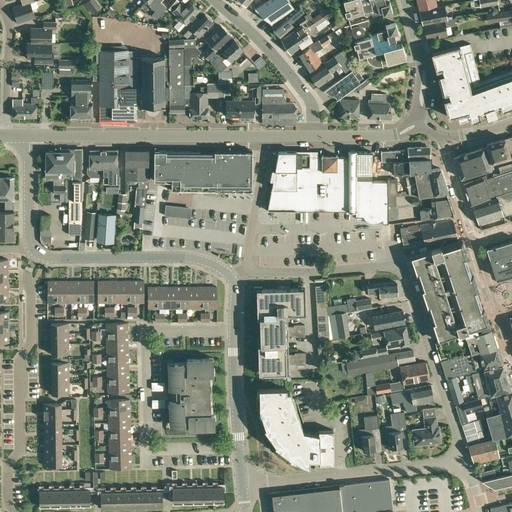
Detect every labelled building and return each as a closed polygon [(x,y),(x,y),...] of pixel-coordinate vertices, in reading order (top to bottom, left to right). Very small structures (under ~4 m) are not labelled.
[(17,23),(35,17),(30,3),(35,1),(35,0),(20,0),(22,4),(12,7),(17,23)] [(89,0),(84,4),(92,14),(99,8),(92,0),(89,0)] [(156,18),(166,6),(165,5),(161,2),(158,0),(145,0),(144,1),(145,1),(140,7),(149,14),(151,12),(152,13),(151,14),(156,18)] [(165,5),(166,6),(171,10),(179,1),(177,0),(170,0),(167,4),(165,5)] [(294,8),(288,0),(267,0),(255,9),(271,24),(294,8)] [(346,15),(347,15),(348,17),(364,13),(364,12),(370,10),(372,15),(382,12),(383,15),(392,12),(390,2),(386,3),(384,0),(345,0),(343,1),(346,10),(345,11),(346,15)] [(416,0),(420,9),(437,5),(435,0),(416,0)] [(181,31),(197,15),(196,15),(200,10),(191,1),(185,7),(180,2),(172,11),(181,19),(174,26),(180,32),(181,31)] [(447,20),(444,6),(421,11),(423,24),(447,20)] [(326,19),(334,14),(329,7),(311,18),(305,22),(310,30),(316,26),(318,30),(329,22),(326,19)] [(116,14),(110,8),(106,13),(112,18),(116,14)] [(289,22),(298,15),(293,9),(284,16),(271,27),(280,37),(293,26),(289,22)] [(487,23),(500,21),(511,19),(511,9),(486,13),(487,23)] [(305,22),(311,18),(308,13),(297,21),(300,26),(301,25),(305,22)] [(197,15),(181,31),(187,38),(194,31),(199,36),(213,22),(205,14),(200,19),(197,15)] [(365,19),(365,18),(354,21),(353,19),(344,21),(345,25),(344,25),(344,26),(346,26),(348,30),(351,29),(352,31),(352,33),(352,34),(353,35),(354,36),(355,37),(356,37),(358,38),(359,38),(360,37),(361,37),(362,36),(363,35),(364,34),(364,33),(364,32),(364,31),(364,30),(364,29),(363,27),(367,25),(366,20),(369,19),(368,19),(365,19)] [(447,20),(423,24),(426,40),(447,35),(445,24),(448,23),(449,26),(457,24),(456,18),(447,20)] [(330,24),(333,30),(341,24),(337,19),(330,24)] [(56,29),(56,23),(44,22),(44,28),(32,28),(32,43),(50,43),(50,29),(56,29)] [(355,43),(353,43),(355,48),(356,47),(359,57),(366,55),(366,57),(367,58),(368,59),(368,60),(369,61),(371,62),(372,63),(373,64),(375,64),(376,65),(378,65),(379,65),(380,65),(382,64),(382,65),(383,65),(378,50),(383,49),(387,62),(406,57),(402,43),(397,45),(394,33),(398,32),(395,23),(386,25),(387,29),(376,32),(377,33),(370,35),(371,37),(354,41),(355,43)] [(155,25),(155,45),(168,45),(168,26),(155,25)] [(209,59),(218,50),(231,36),(221,25),(206,39),(211,44),(202,53),(209,59)] [(301,25),(300,26),(281,39),(291,54),(312,40),(301,25)] [(331,41),(327,35),(319,40),(318,39),(308,46),(309,48),(299,54),(309,70),(321,62),(315,52),(323,47),(323,46),(331,41)] [(185,46),(195,46),(195,39),(195,38),(184,39),(168,40),(169,48),(185,46)] [(231,60),(243,50),(233,39),(222,50),(221,49),(209,59),(218,72),(218,84),(232,84),(232,71),(222,71),(227,66),(222,60),(227,56),(231,60)] [(50,43),(32,43),(29,43),(28,58),(36,59),(35,63),(51,63),(52,52),(50,52),(50,43)] [(511,69),(480,81),(477,72),(470,43),(432,53),(448,117),(457,115),(459,120),(469,116),(471,122),(511,106),(511,69)] [(202,87),(202,93),(191,93),(191,65),(184,65),(184,57),(184,48),(185,46),(169,48),(169,65),(169,88),(169,100),(169,112),(184,112),(189,117),(208,117),(208,108),(207,108),(207,98),(216,98),(216,106),(218,106),(218,98),(217,98),(217,85),(217,84),(217,83),(207,83),(207,87),(202,87)] [(185,46),(184,48),(184,57),(196,57),(201,52),(195,46),(185,46)] [(131,74),(131,72),(131,70),(131,51),(128,51),(128,49),(99,49),(99,47),(92,47),(92,49),(91,49),(92,60),(92,62),(93,62),(100,62),(100,66),(100,80),(100,120),(136,120),(136,117),(136,106),(136,88),(136,74),(131,74)] [(239,61),(243,67),(254,60),(251,54),(239,61)] [(318,86),(333,76),(330,73),(340,66),(334,56),(309,73),(318,86)] [(143,106),(143,115),(144,115),(148,120),(148,119),(148,120),(158,120),(162,115),(162,106),(165,106),(165,100),(169,100),(169,88),(165,88),(165,57),(164,57),(141,57),(140,57),(141,88),(136,88),(136,106),(141,106),(142,107),(143,106)] [(76,69),(76,59),(58,59),(58,68),(76,69)] [(55,70),(42,70),(42,87),(54,88),(55,70)] [(354,74),(353,72),(352,71),(353,70),(352,70),(323,91),(324,91),(326,93),(328,94),(330,95),(335,102),(336,100),(356,86),(359,90),(373,80),(370,76),(365,79),(364,79),(358,71),(354,74)] [(91,79),(71,79),(71,101),(70,101),(70,116),(91,116),(92,101),(91,101),(91,79)] [(261,104),(261,83),(248,84),(248,89),(252,89),(252,96),(255,96),(255,104),(261,104)] [(230,84),(217,84),(217,85),(217,98),(218,98),(224,98),(224,95),(230,95),(230,84)] [(371,93),(371,99),(368,98),(367,117),(391,118),(389,104),(385,104),(386,94),(371,93)] [(239,100),(239,115),(253,115),(253,100),(247,100),(247,95),(240,95),(240,100),(239,100)] [(296,117),(296,107),(293,102),(285,102),(285,99),(284,96),(262,96),(262,117),(296,117)] [(13,99),(13,117),(36,117),(36,111),(39,111),(39,103),(39,97),(31,97),(31,103),(22,103),(22,99),(13,99)] [(239,115),(239,100),(226,100),(226,115),(239,115)] [(358,117),(359,100),(342,100),(339,102),(338,104),(338,116),(358,117)] [(485,147),(490,162),(491,162),(510,156),(508,152),(511,150),(511,136),(505,139),(504,138),(486,144),(487,147),(485,147)] [(409,158),(430,157),(429,146),(408,148),(408,150),(381,151),(382,162),(393,161),(409,160),(409,158)] [(490,162),(485,147),(483,148),(483,147),(456,156),(463,177),(490,169),(488,163),(490,162)] [(103,170),(103,151),(90,150),(90,167),(87,167),(87,173),(89,177),(99,177),(99,168),(103,168),(103,170)] [(148,179),(148,150),(126,150),(126,179),(126,182),(128,184),(135,184),(137,182),(139,182),(138,184),(136,188),(134,206),(133,221),(134,222),(134,227),(142,228),(142,223),(143,223),(145,207),(147,189),(148,189),(148,179)] [(388,181),(372,181),(372,152),(356,152),(356,150),(348,150),(348,157),(337,157),(337,155),(322,155),(322,157),(318,157),(318,153),(297,153),(297,151),(278,151),(275,169),(272,169),(269,180),(273,180),(267,210),(355,211),(355,217),(363,217),(364,218),(364,219),(365,219),(366,220),(367,221),(368,222),(369,222),(370,223),(371,223),(372,223),(373,223),(374,224),(375,224),(376,223),(379,223),(380,223),(381,222),(383,221),(383,223),(388,223),(388,206),(388,195),(388,181)] [(83,161),(83,151),(60,151),(60,152),(54,152),(53,151),(49,151),(49,152),(47,152),(47,161),(45,161),(45,170),(46,170),(46,174),(56,174),(56,176),(54,176),(54,194),(60,194),(60,201),(69,201),(69,224),(81,224),(82,181),(81,181),(81,161),(83,161)] [(119,183),(119,167),(117,167),(117,151),(103,151),(104,167),(103,170),(103,183),(119,183)] [(251,151),(153,151),(153,181),(171,183),(171,191),(251,191),(251,151)] [(414,171),(430,169),(430,157),(409,158),(409,160),(393,161),(393,174),(410,173),(410,174),(414,171)] [(499,170),(511,165),(511,157),(497,162),(499,170)] [(409,194),(418,196),(448,192),(440,167),(430,169),(414,171),(410,174),(411,175),(405,177),(408,191),(409,194)] [(495,196),(511,190),(511,170),(487,179),(485,175),(482,176),(482,177),(463,183),(470,204),(495,196)] [(4,178),(0,177),(0,198),(3,199),(3,209),(12,209),(12,177),(4,177),(4,178)] [(409,194),(408,191),(401,191),(401,192),(397,192),(397,179),(387,179),(388,181),(388,195),(389,195),(395,194),(395,195),(401,195),(401,196),(408,196),(409,194)] [(511,190),(495,196),(496,198),(473,206),(479,223),(511,212),(511,190)] [(125,210),(127,194),(119,193),(117,209),(116,209),(116,214),(124,215),(124,210),(125,210)] [(434,219),(454,216),(447,193),(430,196),(432,206),(427,207),(428,209),(420,210),(421,220),(434,218),(434,219)] [(396,196),(401,196),(401,195),(395,195),(395,194),(389,195),(388,195),(388,206),(396,206),(396,201),(397,201),(397,197),(396,197),(396,196)] [(169,204),(168,216),(195,219),(196,206),(169,204)] [(0,211),(0,221),(12,221),(12,222),(13,222),(13,211),(0,211)] [(94,230),(96,212),(87,211),(85,229),(94,230)] [(113,239),(115,214),(99,212),(97,238),(113,239)] [(427,250),(437,247),(436,245),(457,239),(452,220),(420,225),(421,231),(418,232),(417,226),(400,228),(401,235),(405,235),(407,242),(423,237),(427,250)] [(12,221),(0,221),(0,229),(12,229),(12,222),(12,221)] [(12,229),(0,229),(0,239),(13,239),(13,229),(12,229)] [(450,338),(450,339),(476,331),(489,326),(483,306),(481,306),(476,291),(478,290),(472,273),(470,273),(465,258),(467,257),(461,240),(440,246),(437,247),(427,250),(427,251),(410,256),(416,274),(418,273),(423,289),(421,289),(427,307),(429,306),(434,322),(432,322),(437,340),(449,336),(450,338)] [(511,240),(489,248),(488,247),(487,248),(495,277),(497,277),(497,276),(511,271),(511,240)] [(46,303),(58,303),(58,281),(46,281),(46,303)] [(58,303),(69,303),(69,281),(58,281),(58,303)] [(69,303),(81,303),(80,281),(69,281),(69,303)] [(81,303),(92,302),(92,281),(80,281),(81,303)] [(96,302),(108,302),(108,281),(96,281),(96,302)] [(108,302),(119,302),(119,281),(108,281),(108,302)] [(119,302),(131,302),(131,281),(119,281),(119,302)] [(131,302),(143,302),(143,281),(131,281),(131,302)] [(397,295),(396,282),(379,283),(379,284),(368,285),(369,292),(380,291),(380,296),(397,295)] [(146,308),(158,308),(158,287),(146,287),(146,308)] [(158,308),(170,308),(170,287),(158,287),(158,308)] [(170,308),(181,308),(181,287),(170,287),(170,308)] [(181,308),(193,308),(193,287),(181,287),(181,308)] [(193,308),(204,308),(204,287),(193,287),(193,308)] [(204,308),(216,308),(216,287),(204,287),(204,308)] [(305,315),(305,287),(299,287),(299,289),(290,290),(290,292),(277,292),(277,290),(263,290),(262,287),(254,288),(255,296),(257,296),(257,325),(260,324),(260,340),(258,340),(258,368),(256,368),(256,376),(264,376),(264,374),(286,373),(285,315),(305,315)] [(356,310),(372,308),(370,298),(355,300),(356,310)] [(328,314),(345,311),(348,311),(347,303),(328,306),(328,310),(328,314)] [(375,328),(405,322),(402,309),(372,315),(375,328)] [(332,339),(349,336),(345,311),(328,314),(332,339)] [(50,334),(67,334),(67,323),(50,323),(50,334)] [(105,335),(126,335),(126,323),(104,324),(105,335)] [(305,336),(304,324),(293,325),(293,326),(287,326),(287,336),(293,335),(294,337),(305,336)] [(410,344),(406,325),(397,327),(397,329),(383,332),(383,331),(370,334),(371,341),(375,340),(385,338),(386,346),(376,348),(376,346),(360,349),(360,350),(356,351),(357,358),(361,357),(361,358),(388,353),(387,347),(400,344),(401,346),(410,344)] [(440,360),(497,346),(491,328),(476,332),(476,331),(450,339),(450,338),(435,343),(440,360)] [(50,344),(68,344),(67,334),(50,334),(50,344)] [(105,347),(127,346),(126,335),(105,335),(105,347)] [(50,354),(68,354),(68,344),(50,344),(50,354)] [(106,358),(127,358),(127,346),(105,347),(106,358)] [(503,363),(497,346),(440,360),(446,378),(470,372),(469,372),(483,368),(483,369),(503,363)] [(348,375),(398,366),(398,363),(415,360),(413,349),(396,352),(346,361),(346,362),(341,363),(343,372),(348,372),(348,375)] [(306,365),(305,354),(294,354),(294,355),(288,355),(288,364),(295,364),(295,366),(306,365)] [(106,370),(127,369),(127,358),(106,358),(106,370)] [(210,413),(209,374),(212,374),(211,358),(186,359),(186,363),(173,363),(173,366),(167,366),(168,389),(171,389),(171,400),(168,400),(169,423),(175,423),(175,426),(188,425),(188,429),(214,428),(213,412),(210,413)] [(51,373),(69,372),(69,362),(51,362),(51,373)] [(403,374),(427,370),(425,362),(400,367),(402,377),(403,377),(403,374)] [(472,372),(471,372),(471,373),(476,390),(478,397),(511,388),(502,364),(472,372)] [(106,381),(128,380),(127,369),(106,370),(106,381)] [(404,383),(429,378),(427,370),(403,374),(403,377),(402,377),(403,380),(403,379),(404,383)] [(51,383),(69,383),(69,372),(51,373),(51,383)] [(471,373),(466,375),(470,391),(476,390),(471,373)] [(107,393),(128,392),(128,380),(106,381),(107,393)] [(404,389),(403,380),(389,383),(389,382),(375,384),(375,385),(366,386),(367,395),(376,393),(390,391),(404,389)] [(52,393),(69,393),(69,383),(51,383),(52,393)] [(416,403),(434,399),(431,385),(391,393),(393,403),(404,401),(406,412),(417,410),(416,403)] [(286,391),(286,387),(259,388),(257,388),(258,395),(256,395),(256,409),(258,409),(260,415),(259,416),(263,428),(267,434),(266,435),(274,446),(280,450),(279,452),(289,459),(296,462),(296,463),(309,468),(309,458),(319,458),(319,463),(334,463),(333,429),(318,430),(319,433),(303,430),(290,391),(286,391)] [(463,401),(459,388),(450,391),(454,404),(463,401)] [(489,405),(484,406),(486,415),(511,408),(511,389),(487,396),(489,405)] [(383,394),(375,396),(377,403),(385,401),(383,394)] [(480,398),(462,403),(464,411),(483,406),(480,398)] [(43,414),(61,414),(71,414),(76,414),(76,408),(76,399),(70,399),(71,408),(60,409),(60,404),(43,404),(43,414)] [(107,412),(129,411),(128,399),(107,400),(107,412)] [(440,426),(438,426),(436,416),(435,416),(434,408),(422,409),(423,418),(424,418),(426,427),(413,429),(415,445),(442,442),(440,426)] [(511,408),(486,415),(485,416),(491,438),(511,432),(511,408)] [(108,423),(129,422),(129,411),(107,412),(108,423)] [(403,446),(400,425),(406,425),(404,411),(391,413),(392,426),(387,427),(388,438),(389,438),(390,448),(403,446)] [(43,425),(61,424),(61,414),(43,414),(43,425)] [(372,434),(371,429),(379,428),(377,415),(364,416),(365,429),(360,430),(361,441),(362,441),(364,451),(376,450),(374,434),(372,434)] [(409,417),(410,423),(419,420),(417,415),(409,417)] [(473,421),(461,425),(467,441),(483,436),(481,430),(477,431),(473,421)] [(108,435),(130,434),(129,422),(108,423),(108,435)] [(43,435),(61,435),(61,424),(43,425),(43,435)] [(108,446),(130,445),(130,434),(108,435),(108,446)] [(43,445),(61,445),(61,435),(43,435),(43,445)] [(508,451),(507,445),(504,446),(502,437),(495,439),(495,438),(468,445),(474,463),(499,457),(498,453),(508,451)] [(43,455),(61,455),(61,445),(43,445),(43,455)] [(109,457),(130,457),(130,445),(108,446),(109,457)] [(511,453),(500,456),(502,465),(505,465),(506,467),(502,468),(504,475),(511,473),(511,453)] [(61,455),(43,455),(43,466),(61,466),(61,455)] [(109,469),(131,468),(130,457),(109,457),(109,469)] [(482,480),(495,477),(494,469),(479,472),(482,480)] [(101,502),(100,487),(98,487),(97,471),(92,472),(93,487),(91,487),(91,492),(93,492),(93,499),(96,499),(97,502),(101,502)] [(511,473),(504,475),(495,477),(482,480),(481,480),(482,481),(494,488),(511,483),(511,473)] [(392,511),(389,479),(340,484),(343,511),(392,511)] [(172,482),(172,498),(172,503),(224,501),(223,486),(225,486),(225,484),(217,484),(217,481),(212,481),(212,484),(207,484),(207,482),(202,482),(202,484),(197,484),(197,482),(192,482),(192,484),(186,484),(186,482),(182,482),(182,484),(176,485),(176,482),(172,482)] [(168,498),(172,498),(172,482),(164,483),(164,488),(162,488),(162,491),(165,491),(165,495),(168,495),(168,498)] [(91,492),(91,487),(84,487),(84,484),(79,484),(79,487),(74,487),(74,485),(69,485),(69,487),(63,487),(63,485),(59,485),(59,487),(53,487),(53,485),(49,485),(49,488),(43,488),(43,485),(39,485),(39,488),(37,488),(37,490),(39,490),(39,505),(91,504),(91,492)] [(343,511),(340,484),(269,492),(270,511),(343,511)] [(162,491),(162,488),(156,488),(156,486),(151,486),(151,488),(146,488),(146,486),(141,486),(141,488),(136,489),(135,486),(131,486),(131,489),(126,489),(126,486),(120,486),(120,489),(115,489),(115,487),(110,487),(110,489),(105,489),(105,487),(100,487),(101,502),(101,507),(163,506),(162,495),(162,491)] [(511,511),(511,502),(490,508),(490,511),(511,511)]
